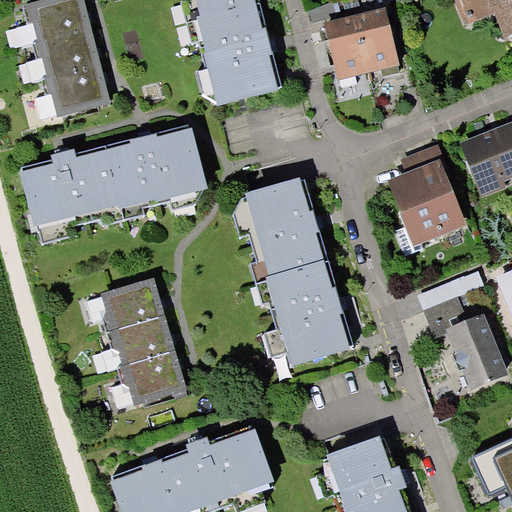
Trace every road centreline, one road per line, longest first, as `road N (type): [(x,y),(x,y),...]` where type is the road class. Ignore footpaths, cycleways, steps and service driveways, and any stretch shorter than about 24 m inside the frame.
road 1 (residential): [(456,511),(352,204),(358,153)]
road 2 (track): [(0,197),(91,511)]
road 3 (residential): [(358,153),(324,118),(296,0)]
road 4 (residential): [(358,153),(511,91)]
